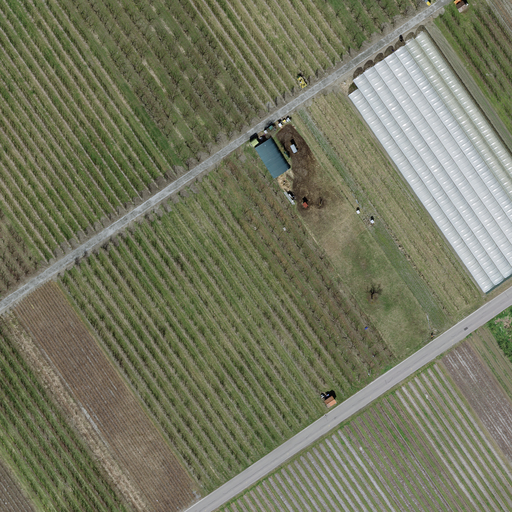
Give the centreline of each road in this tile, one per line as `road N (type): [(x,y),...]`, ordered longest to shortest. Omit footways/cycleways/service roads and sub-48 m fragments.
road 1 (track): [(0,305),(445,0)]
road 2 (unclassified): [(196,511),(511,295)]
